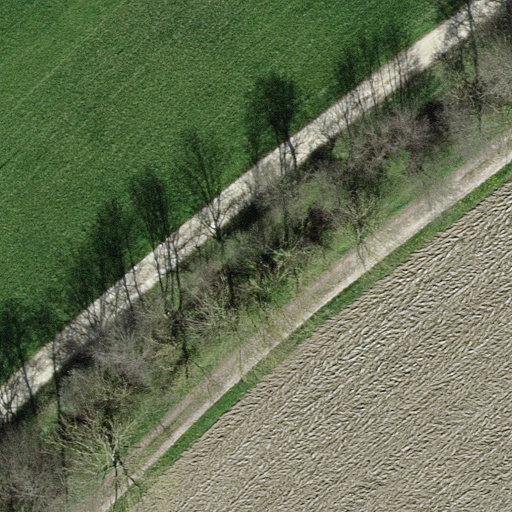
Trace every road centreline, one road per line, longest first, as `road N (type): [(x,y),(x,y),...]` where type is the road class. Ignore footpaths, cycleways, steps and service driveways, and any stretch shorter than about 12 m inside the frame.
road 1 (track): [(503,0),(97,299),(0,405)]
road 2 (track): [(106,511),(322,282),(511,151)]
